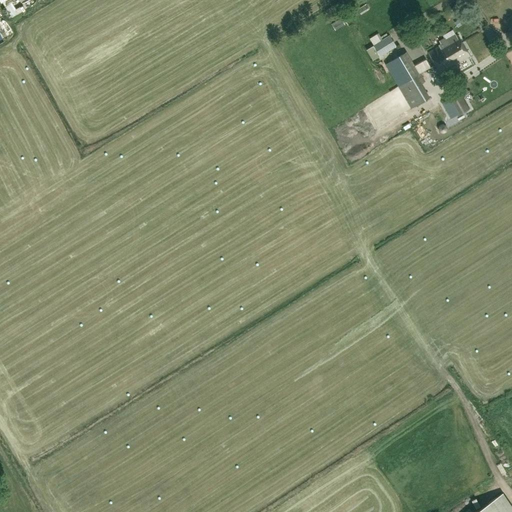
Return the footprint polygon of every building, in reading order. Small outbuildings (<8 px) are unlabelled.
[(380,56),(383,55),(396,46),(390,35),(374,45),(380,56)] [(451,49),(463,42),(459,35),(428,53),(435,65),(453,54),(451,49)] [(453,54),(435,65),(440,74),(471,56),(463,42),(451,49),(453,54)] [(398,86),(416,76),(403,54),(385,64),(398,86)] [(416,76),(398,86),(399,86),(394,89),(402,104),(407,101),(411,108),(429,97),(416,76)] [(459,114),(468,109),(459,94),(450,99),(459,114)] [(511,511),(511,505),(503,493),(474,511),(511,511)]
